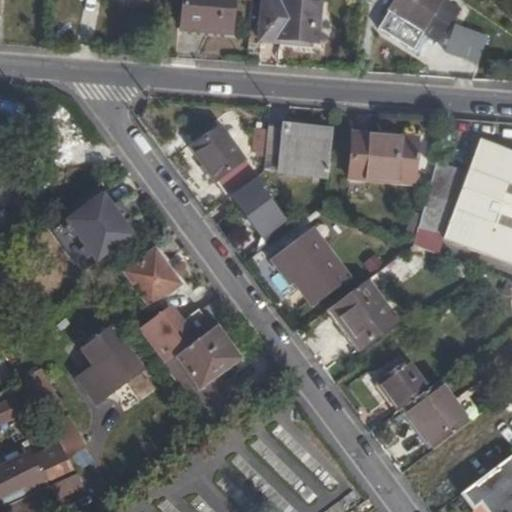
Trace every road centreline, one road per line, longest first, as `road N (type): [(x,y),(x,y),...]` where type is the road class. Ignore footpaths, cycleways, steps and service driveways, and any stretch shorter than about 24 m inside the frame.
road 1 (residential): [(104,73),(109,113),(404,511)]
road 2 (residential): [(104,73),(511,102)]
